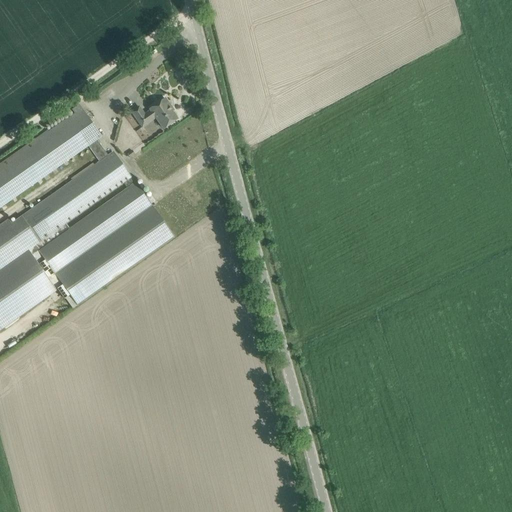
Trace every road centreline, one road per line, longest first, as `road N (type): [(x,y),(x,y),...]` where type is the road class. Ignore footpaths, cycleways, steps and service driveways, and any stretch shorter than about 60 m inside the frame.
road 1 (unclassified): [(324,511),(192,0)]
road 2 (track): [(0,148),(195,11)]
